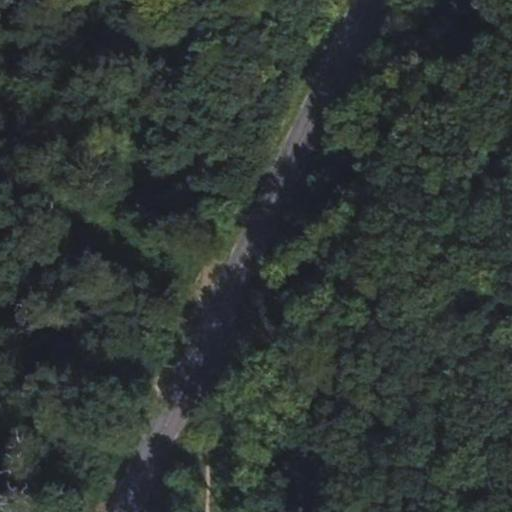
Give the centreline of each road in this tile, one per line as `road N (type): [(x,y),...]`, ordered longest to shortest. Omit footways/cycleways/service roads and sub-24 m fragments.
road 1 (secondary): [(123,511),(366,0)]
road 2 (track): [(192,511),(182,0)]
